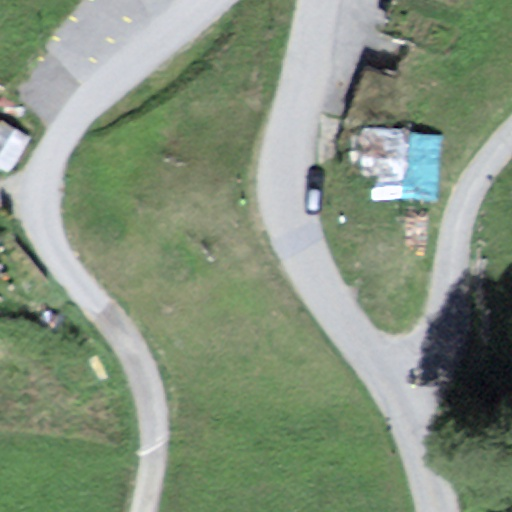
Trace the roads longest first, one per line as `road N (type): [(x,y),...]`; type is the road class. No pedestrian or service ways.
road 1 (unclassified): [(366,348),(288,216),(286,157),(322,0)]
road 2 (track): [(53,200),(62,266),(136,357),(153,466),(142,511)]
road 3 (track): [(238,0),(104,103),(53,200)]
road 4 (unclassified): [(414,355),(438,332),(461,206),(511,134)]
